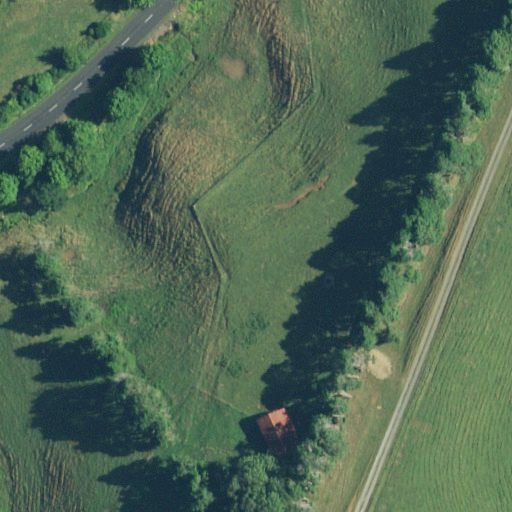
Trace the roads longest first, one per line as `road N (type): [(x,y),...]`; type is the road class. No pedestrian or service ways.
road 1 (track): [(362,511),(511,122)]
road 2 (unclassified): [(163,0),(76,86),(0,145)]
